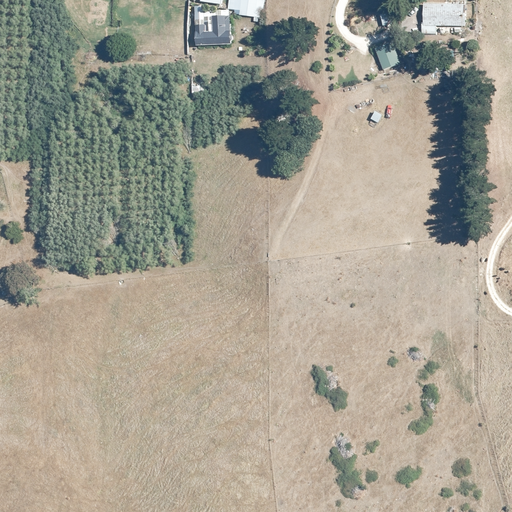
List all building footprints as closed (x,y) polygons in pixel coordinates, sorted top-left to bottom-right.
[(224,8),(223,2),(223,0),(202,0),(203,2),(197,2),(198,46),(230,45),(229,8),(224,8)] [(263,0),(241,0),(240,16),(263,18),(263,0)] [(418,2),(417,34),(437,35),(438,26),(451,26),(451,32),(462,33),(462,27),(466,27),(467,4),(418,2)] [(393,11),(380,15),(384,29),(396,26),(393,11)] [(399,65),(391,43),(376,49),(383,70),(399,65)]
